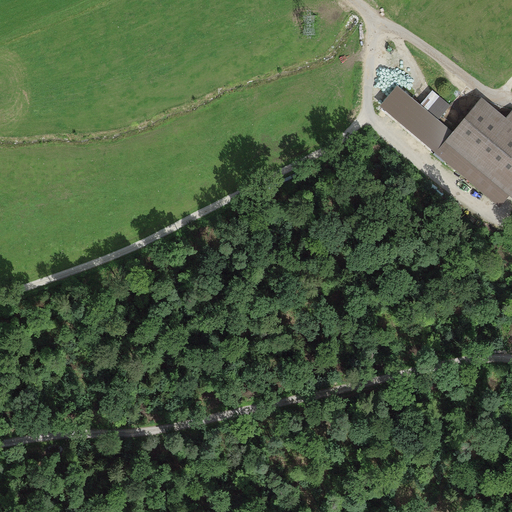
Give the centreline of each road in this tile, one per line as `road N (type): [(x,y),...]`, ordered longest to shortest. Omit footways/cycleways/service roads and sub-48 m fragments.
road 1 (track): [(0,442),(166,427),(473,357),(511,358)]
road 2 (unknown): [(378,18),(360,121),(417,169),(488,196)]
road 3 (track): [(511,81),(495,98),(349,0)]
